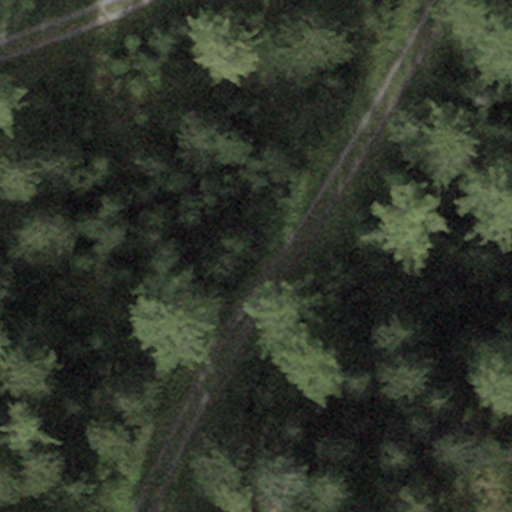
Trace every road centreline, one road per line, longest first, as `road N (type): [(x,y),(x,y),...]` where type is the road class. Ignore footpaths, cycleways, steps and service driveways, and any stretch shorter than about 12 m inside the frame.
road 1 (track): [(440,0),(217,386),(162,511)]
road 2 (track): [(0,55),(153,0)]
